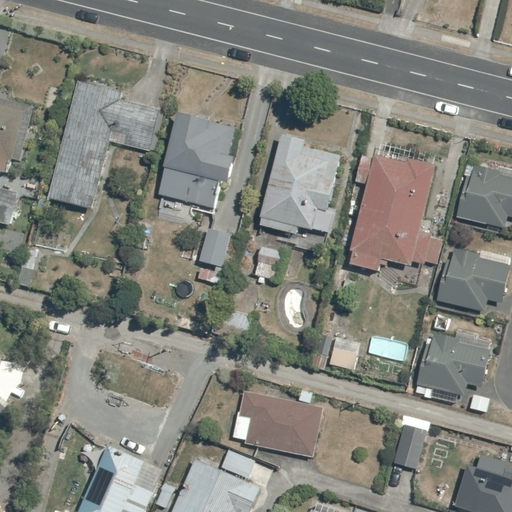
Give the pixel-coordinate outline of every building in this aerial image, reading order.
[(128,94),(77,81),(48,198),(92,209),(109,142),(151,153),(161,110),(126,101),(128,94)] [(11,242),(0,239),(0,222),(15,226),(23,192),(0,186),(0,171),(18,176),(36,106),(0,96),(0,264),(5,266),(11,242)] [(224,183),(230,185),(244,188),(250,162),(237,159),(243,129),(181,115),(162,196),(216,208),(218,209),(219,203),(224,183)] [(314,141),(282,134),(260,227),(297,236),(299,228),(333,236),(350,159),(312,150),(314,141)] [(411,159),(410,164),(363,155),(358,183),(368,185),(352,265),(384,271),(386,261),(417,267),(418,262),(441,267),(446,241),(426,238),(440,164),(411,159)] [(511,170),(472,161),(458,217),(506,228),(509,216),(511,216),(511,170)] [(235,230),(206,223),(197,260),(203,261),(199,279),(223,284),(235,230)] [(287,253),(260,247),(253,275),(280,282),(287,253)] [(511,276),(511,265),(454,250),(440,300),(486,312),(490,299),(504,303),(511,276)] [(255,316),(233,311),(226,337),(249,343),(255,316)] [(493,343),(428,332),(418,396),(466,404),(469,384),(486,387),(493,343)] [(409,347),(370,337),(366,353),(405,363),(409,347)] [(357,350),(332,346),(329,365),(353,369),(357,350)] [(326,408),(245,391),(234,440),(315,457),(326,408)] [(0,419),(10,409),(0,400),(0,419)] [(430,431),(405,425),(395,463),(420,469),(430,431)] [(147,461),(108,445),(81,511),(145,511),(154,492),(137,485),(147,461)] [(254,511),(264,488),(248,482),(256,461),(230,451),(224,467),(196,456),(183,490),(164,483),(155,504),(173,511),(254,511)] [(511,511),(511,463),(485,456),(481,469),(470,465),(459,507),(476,511),(511,511)]
